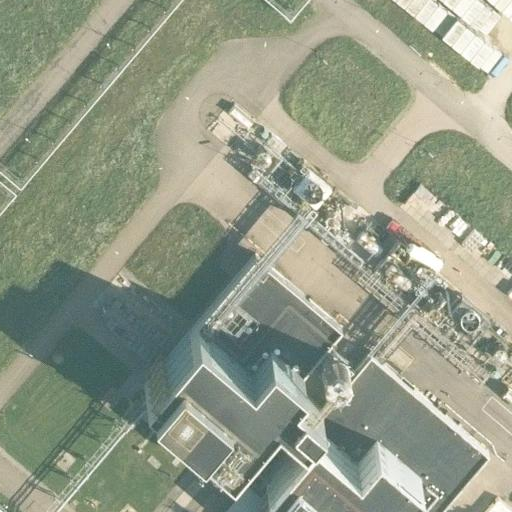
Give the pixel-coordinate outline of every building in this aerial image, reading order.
[(264,475),(269,479),(281,489),(261,511),(434,511),(487,450),(369,351),(321,408),(293,384),(342,326),(255,253),(143,385),(229,459),(275,405),(303,429),(264,475)] [(475,335),(489,319),(490,318),(461,294),(447,311),(475,335)] [(511,366),(501,380),(511,389),(511,366)] [(221,511),(250,511),(257,504),(239,490),(221,511)] [(511,511),(511,506),(499,495),(483,511),(511,511)]
